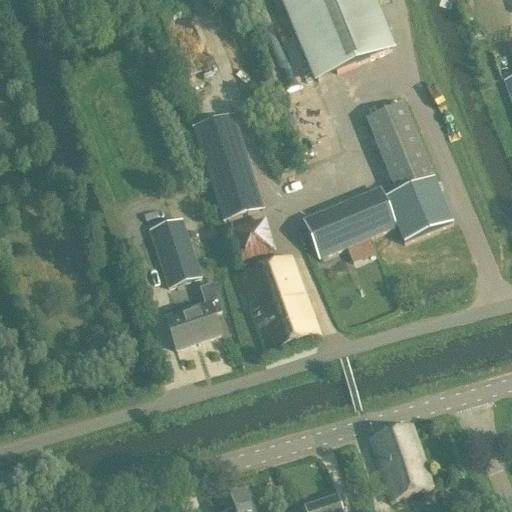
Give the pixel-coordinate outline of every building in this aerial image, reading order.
[(370,0),(282,0),(317,84),(392,54),(370,0)] [(511,80),(503,84),(511,110),(511,80)] [(404,108),(367,123),(397,198),(386,203),(404,248),(453,228),(404,108)] [(224,223),(263,210),(233,118),(194,130),(224,223)] [(320,262),(394,231),(379,193),(304,224),(320,262)] [(181,222),(149,233),(169,290),(201,279),(181,222)] [(270,356),(319,338),(290,261),(241,279),(270,356)] [(201,293),(206,308),(165,322),(176,354),(221,339),(214,318),(221,315),(212,289),(201,293)] [(432,492),(432,491),(411,429),(367,443),(388,506),(432,492)] [(252,511),(246,492),(211,504),(213,511),(252,511)] [(303,511),(338,511),(335,500),(303,511)]
